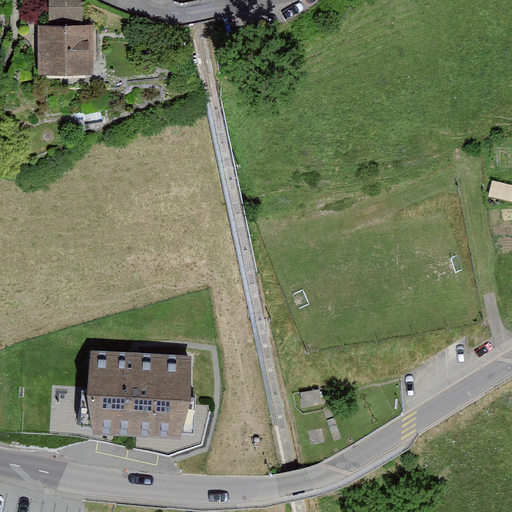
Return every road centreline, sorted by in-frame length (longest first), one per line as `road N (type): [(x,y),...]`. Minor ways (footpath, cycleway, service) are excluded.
road 1 (residential): [(0,461),(182,493),(278,488),(334,469),(511,362)]
road 2 (residential): [(128,0),(183,13),(251,0)]
